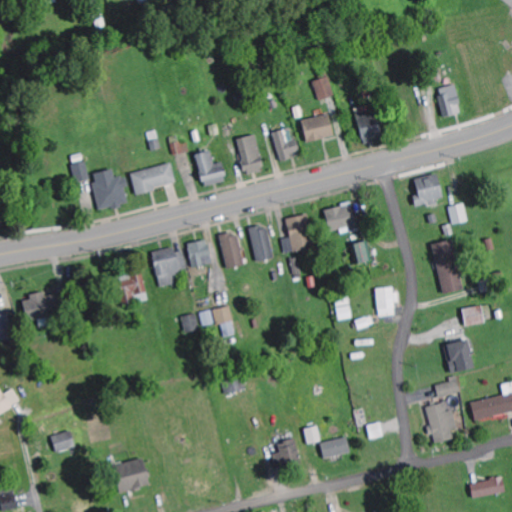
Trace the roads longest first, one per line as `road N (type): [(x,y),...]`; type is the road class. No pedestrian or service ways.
road 1 (secondary): [(0,256),(107,237),(511,126)]
road 2 (residential): [(385,165),(413,289),(400,352),(412,470)]
road 3 (residential): [(230,511),(511,444)]
